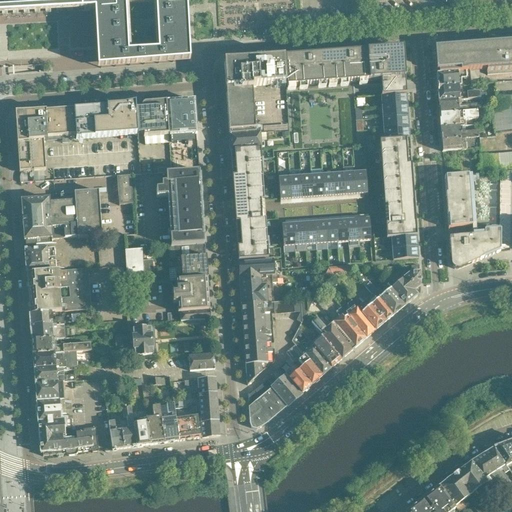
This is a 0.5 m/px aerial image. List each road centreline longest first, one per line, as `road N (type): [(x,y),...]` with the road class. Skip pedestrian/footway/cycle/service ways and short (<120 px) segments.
road 1 (residential): [(26,466),(2,109),(14,101),(209,86)]
road 2 (residential): [(243,450),(234,434),(209,86)]
road 3 (residential): [(417,34),(437,305)]
road 4 (tertiary): [(437,305),(272,439),(243,450)]
road 5 (residential): [(209,86),(214,50),(417,34)]
road 6 (tertiary): [(243,450),(87,472)]
road 7 (unclassified): [(387,511),(511,427)]
